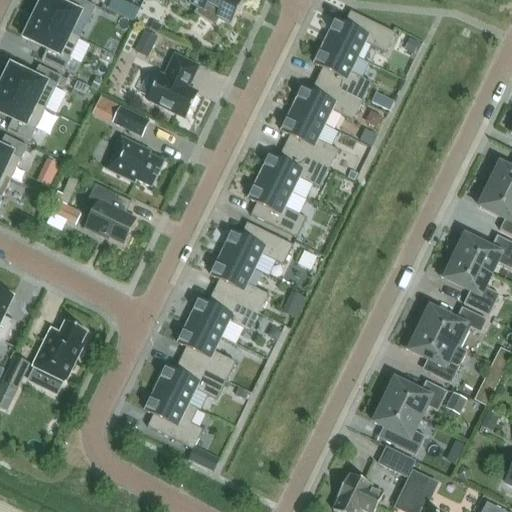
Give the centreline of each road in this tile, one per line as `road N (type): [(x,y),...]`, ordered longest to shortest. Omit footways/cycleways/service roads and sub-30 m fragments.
road 1 (residential): [(280,511),(511,46)]
road 2 (residential): [(295,0),(145,318)]
road 3 (residential): [(145,318),(97,413),(93,443),(111,469),(192,511)]
road 4 (residential): [(0,247),(145,318)]
